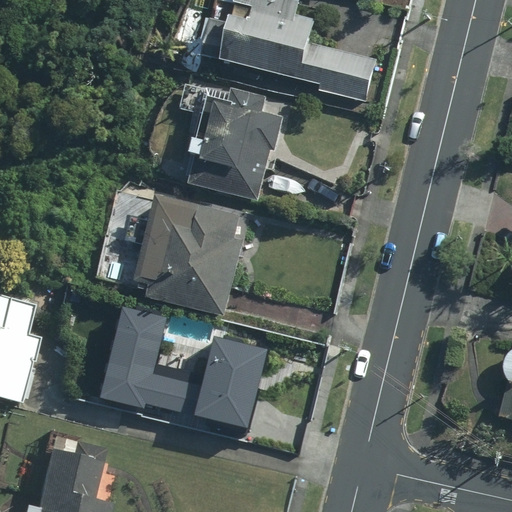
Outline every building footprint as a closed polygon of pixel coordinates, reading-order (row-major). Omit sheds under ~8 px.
[(367,102),(376,64),(306,48),(312,25),(294,21),(297,6),(271,0),(233,0),(226,29),(205,25),(196,63),(367,102)] [(229,94),(225,108),(202,102),(182,185),(256,203),(276,120),(258,116),(262,102),(229,94)] [(218,319),(222,301),(230,303),(248,219),(151,198),(133,283),(147,286),(144,302),(218,319)] [(0,403),(20,407),(33,341),(23,339),(28,309),(0,303),(0,403)] [(129,304),(106,394),(151,406),(152,399),(255,425),(275,348),(220,334),(207,382),(157,369),(171,315),(129,304)] [(104,511),(106,506),(89,502),(100,452),(46,439),(29,511),(104,511)]
